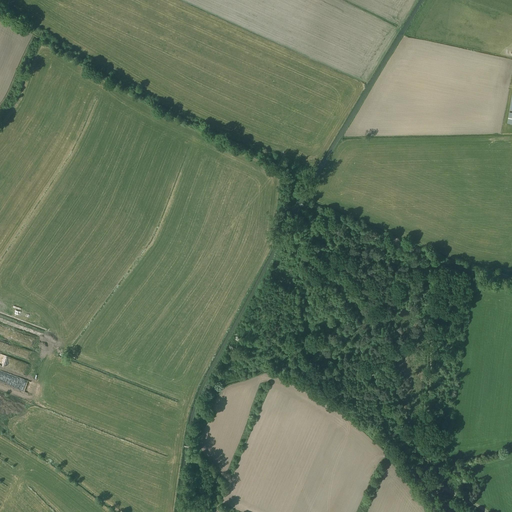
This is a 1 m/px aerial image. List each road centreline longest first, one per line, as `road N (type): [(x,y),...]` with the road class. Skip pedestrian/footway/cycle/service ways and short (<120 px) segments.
road 1 (track): [(511,276),(493,288),(438,264),(423,470),(440,489),(484,511)]
road 2 (track): [(438,264),(314,212),(309,199)]
